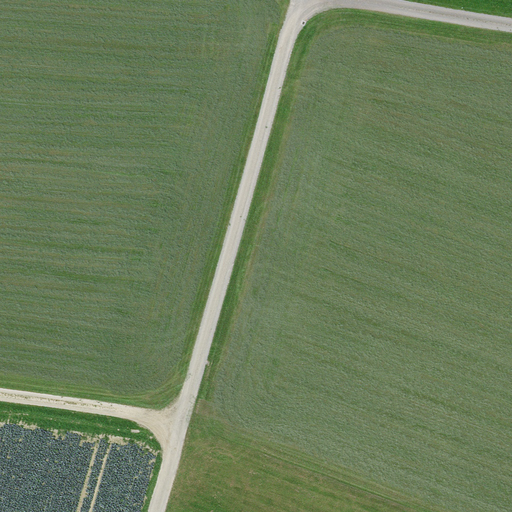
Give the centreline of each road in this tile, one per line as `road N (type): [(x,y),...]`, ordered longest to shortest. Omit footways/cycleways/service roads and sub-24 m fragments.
road 1 (track): [(303,0),(157,511)]
road 2 (track): [(0,395),(182,420)]
road 3 (track): [(346,0),(511,25)]
